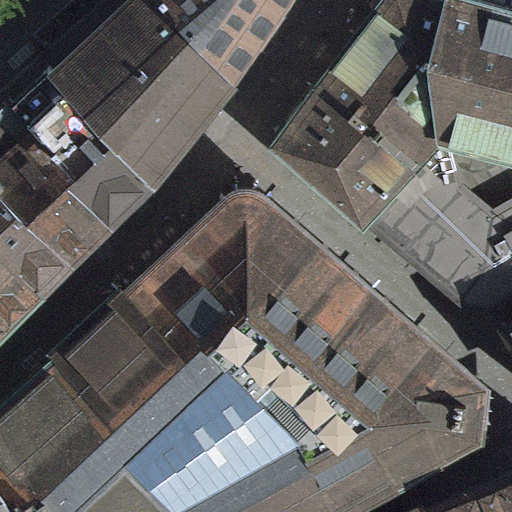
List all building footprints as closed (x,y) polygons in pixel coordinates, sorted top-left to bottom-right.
[(150,190),(232,79),(153,0),(123,0),(42,73),(150,190)] [(153,0),(232,79),(284,0),(153,0)] [(420,163),(433,141),(421,68),(445,0),(385,0),(269,144),(368,226),(420,163)] [(433,141),(511,160),(511,11),(464,0),(445,0),(421,68),(433,141)] [(132,207),(150,190),(42,73),(21,92),(3,109),(111,226),(132,207)] [(91,245),(111,226),(3,109),(0,111),(0,194),(69,266),(91,245)] [(511,201),(487,212),(420,163),(368,226),(463,311),(491,310),(511,298),(511,201)] [(223,198),(139,274),(223,373),(289,451),(301,464),(332,511),(358,511),(480,449),(488,394),(260,195),(247,192),(235,194),(223,198)] [(52,281),(69,266),(0,194),(0,261),(34,298),(52,281)] [(0,331),(34,298),(0,261),(0,331)] [(223,373),(139,274),(89,320),(42,363),(127,465),(223,373)] [(127,465),(42,363),(0,402),(0,507),(3,511),(77,511),(114,478),(127,465)] [(114,478),(150,511),(177,511),(289,451),(223,373),(127,465),(114,478)] [(332,511),(301,464),(289,451),(177,511),(332,511)] [(150,511),(114,478),(77,511),(150,511)] [(511,511),(511,483),(442,511),(511,511)]
